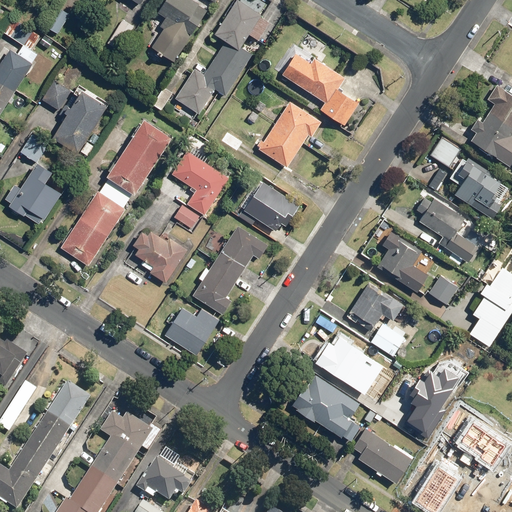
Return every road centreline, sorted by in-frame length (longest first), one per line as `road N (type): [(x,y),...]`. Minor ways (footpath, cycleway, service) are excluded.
road 1 (residential): [(214,412),(441,67)]
road 2 (residential): [(0,273),(214,412)]
road 3 (residential): [(214,412),(366,511)]
road 4 (residential): [(441,67),(336,0)]
